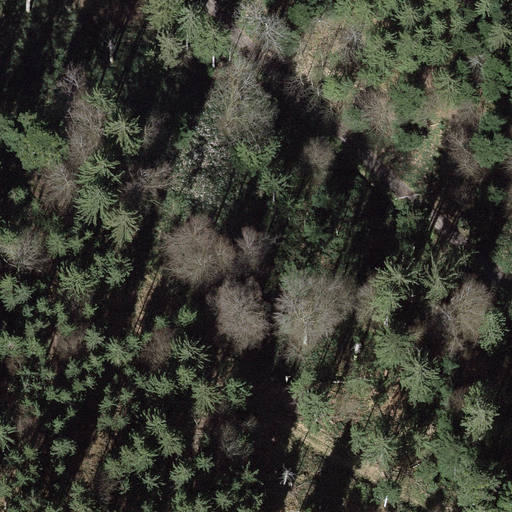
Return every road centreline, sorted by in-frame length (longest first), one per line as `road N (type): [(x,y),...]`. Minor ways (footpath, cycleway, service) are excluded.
road 1 (track): [(0,169),(163,280),(286,417),(436,511)]
road 2 (track): [(511,299),(208,0)]
